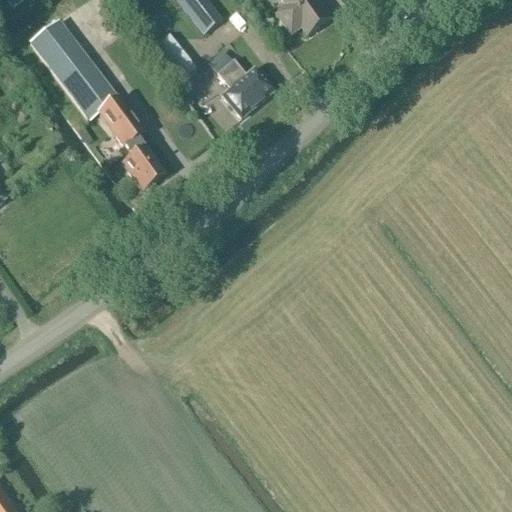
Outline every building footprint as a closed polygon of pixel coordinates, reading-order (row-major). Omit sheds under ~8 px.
[(106,0),(121,17),(133,6),(127,0),(106,0)] [(172,0),(203,38),(222,23),(203,0),(172,0)] [(276,19),(291,39),(302,31),(307,39),(332,21),(315,0),(278,0),(287,11),(276,19)] [(97,117),(117,103),(118,102),(60,25),(29,48),(88,124),(97,117)] [(180,85),(194,73),(166,39),(152,50),(180,85)] [(233,65),(216,79),(229,94),(221,100),(240,123),(273,96),(254,73),(245,80),(233,65)] [(117,103),(97,117),(131,161),(122,168),(132,182),(134,181),(143,194),(163,180),(153,167),(155,165),(145,151),(142,153),(135,144),(143,137),(117,103)] [(0,511),(11,511),(0,495),(0,511)]
